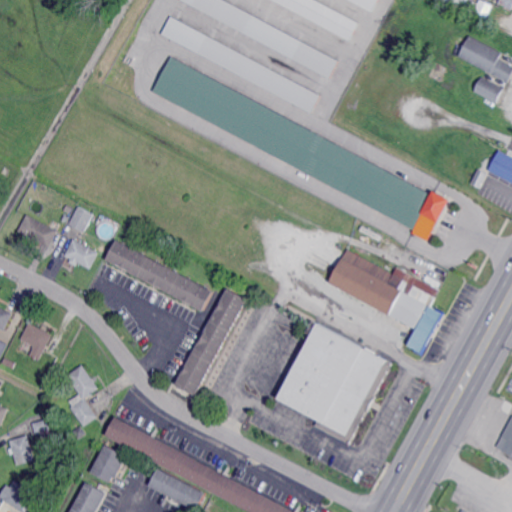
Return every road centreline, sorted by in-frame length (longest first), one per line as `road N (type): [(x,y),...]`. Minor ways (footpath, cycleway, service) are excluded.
road 1 (residential): [(378,511),(167,403),(85,308),(0,261)]
road 2 (primary): [(511,296),(413,480)]
